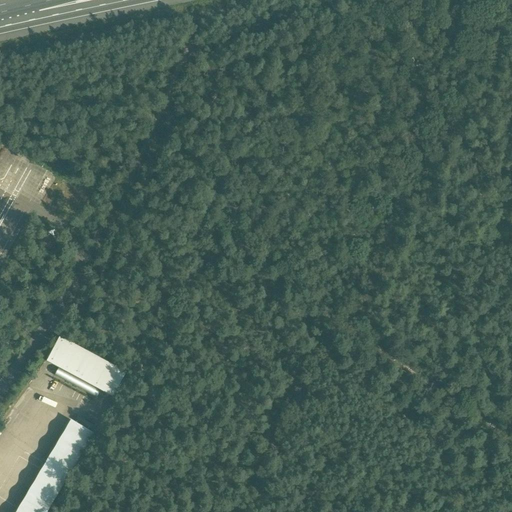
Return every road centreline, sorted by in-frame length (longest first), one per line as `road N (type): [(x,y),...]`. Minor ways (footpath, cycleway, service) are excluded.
road 1 (unclassified): [(0,392),(120,198),(196,19)]
road 2 (track): [(511,440),(199,219)]
road 3 (track): [(340,321),(322,325),(233,511)]
road 4 (track): [(184,51),(336,0)]
road 5 (motorway): [(0,29),(133,0)]
